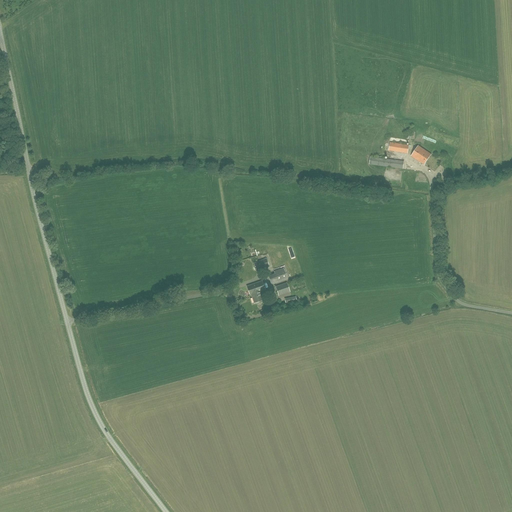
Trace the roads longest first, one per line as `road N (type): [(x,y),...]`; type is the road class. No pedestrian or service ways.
road 1 (tertiary): [(165,511),(101,426),(86,391),(34,201),(0,33)]
road 2 (track): [(430,177),(436,274),(462,305),(511,313)]
road 3 (unknown): [(67,323),(224,290)]
